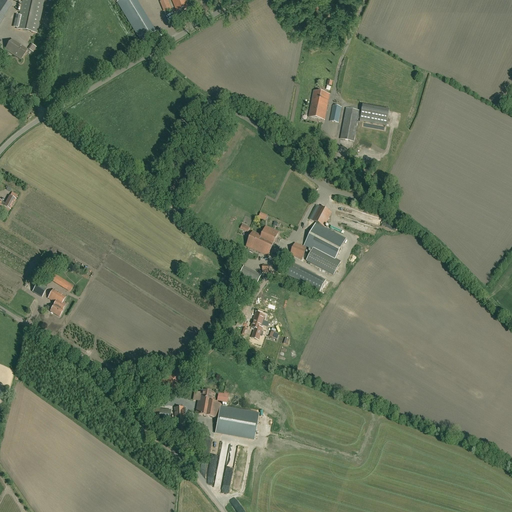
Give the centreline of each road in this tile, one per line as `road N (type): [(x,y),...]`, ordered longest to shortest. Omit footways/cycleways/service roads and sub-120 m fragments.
road 1 (unclassified): [(511,321),(402,219),(314,182),(253,124),(205,101),(148,55)]
road 2 (unclassified): [(225,511),(104,374),(0,308)]
road 3 (unclassified): [(279,260),(245,258),(211,241),(48,114)]
